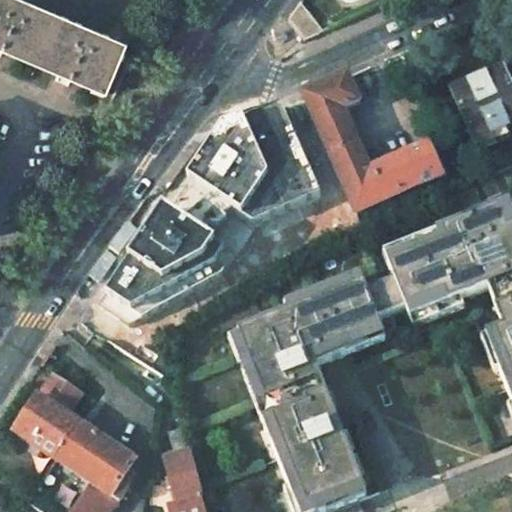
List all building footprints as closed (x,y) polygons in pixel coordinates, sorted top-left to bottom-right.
[(0,0),(0,50),(106,94),(125,44),(110,39),(14,0),(0,0)] [(326,31),(303,0),(290,19),(305,40),(326,31)] [(131,30),(116,23),(110,39),(125,44),(131,30)] [(511,123),(511,97),(499,68),(448,91),(466,135),(473,150),(492,142),(484,127),(497,120),(502,128),(511,123)] [(356,217),(443,179),(428,145),(366,173),(340,114),(358,106),(346,78),(303,97),(356,217)] [(254,229),(319,201),(276,109),(226,126),(100,304),(131,329),(225,279),(254,229)] [(502,128),(497,120),(484,127),(492,142),(505,135),(502,128)] [(511,234),(506,237),(497,215),(383,262),(390,280),(367,290),(364,282),(226,337),(296,511),(302,511),(362,489),(308,355),(382,325),(374,307),(397,298),(405,316),(480,286),(497,328),(488,331),(501,366),(492,369),(511,421),(511,234)] [(83,395),(56,377),(17,435),(58,463),(81,428),(67,419),(83,395)] [(114,511),(137,479),(131,475),(137,466),(81,428),(58,463),(94,487),(77,511),(114,511)] [(208,511),(183,428),(171,433),(178,458),(167,461),(179,501),(167,504),(170,511),(208,511)]
